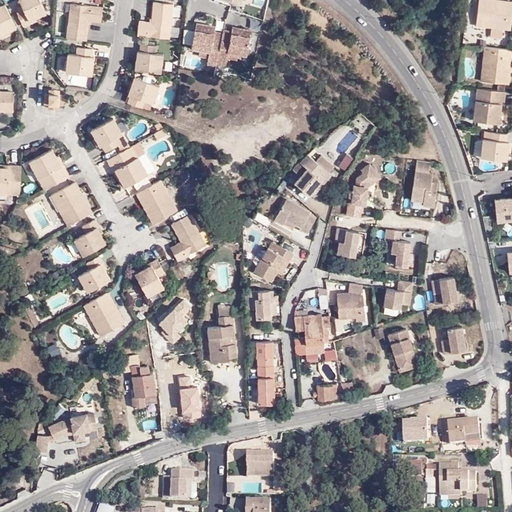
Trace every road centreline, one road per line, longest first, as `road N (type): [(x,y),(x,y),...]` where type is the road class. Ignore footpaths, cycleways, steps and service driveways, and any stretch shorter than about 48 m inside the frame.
road 1 (residential): [(500,362),(438,390),(148,454),(94,484)]
road 2 (residential): [(346,0),(400,58),(441,124),(500,362)]
road 3 (residential): [(63,122),(97,101),(114,78),(128,0)]
road 4 (residential): [(133,249),(63,122)]
